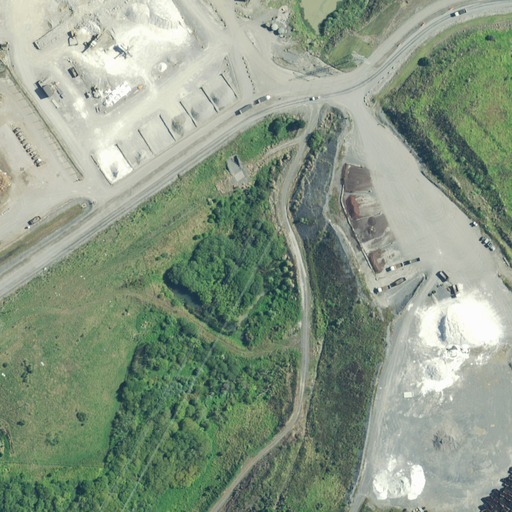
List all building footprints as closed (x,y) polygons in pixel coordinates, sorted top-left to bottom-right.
[(264,19),(257,18),(257,28),(269,28),(269,23),(264,23),(264,19)] [(30,36),(28,29),(27,29),(25,25),(14,28),(18,40),(22,39),(23,45),(28,45),(27,37),(30,36)] [(85,101),(58,108),(60,116),(35,122),(38,134),(90,121),(85,101)] [(12,128),(0,132),(0,144),(16,139),(12,128)] [(406,282),(403,278),(387,293),(391,297),(406,282)] [(418,344),(407,342),(405,351),(410,352),(409,357),(417,358),(418,353),(416,353),(418,344)] [(399,403),(386,402),(385,411),(397,413),(399,403)]
